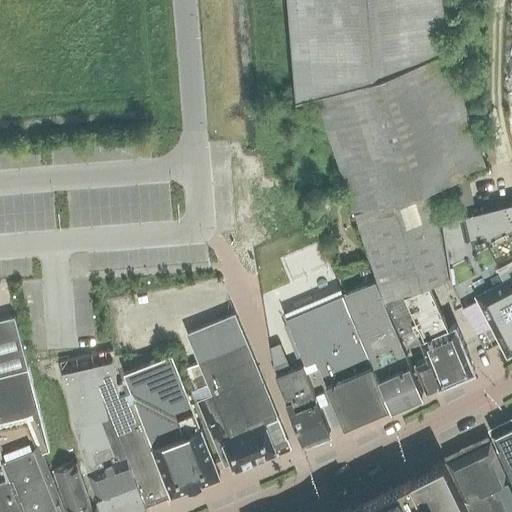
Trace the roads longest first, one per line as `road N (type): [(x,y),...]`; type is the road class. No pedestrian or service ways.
road 1 (residential): [(242,511),(511,383)]
road 2 (unclassified): [(182,0),(197,163)]
